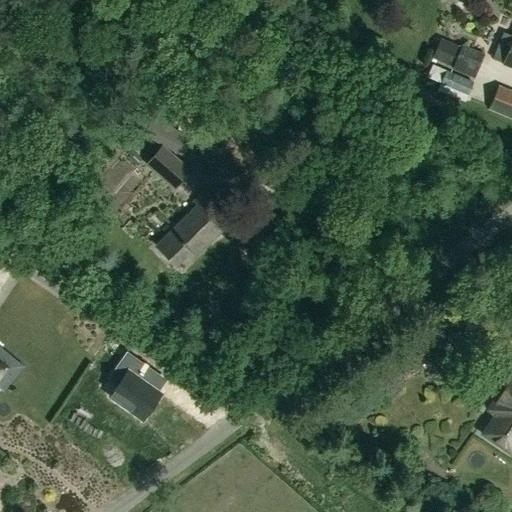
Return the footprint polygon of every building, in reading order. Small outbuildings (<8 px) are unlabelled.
[(511,36),(503,32),(492,59),(503,63),(502,64),(511,68),(511,36)] [(432,58),(449,66),(458,46),(440,38),(432,58)] [(461,45),(451,69),(474,79),(484,54),(461,45)] [(445,71),(437,91),(465,102),(474,83),(445,71)] [(511,91),(497,85),(488,109),(511,119),(511,91)] [(190,137),(159,122),(160,120),(149,115),(141,133),(184,153),(190,137)] [(191,171),(162,145),(145,164),(174,191),(191,171)] [(176,264),(185,255),(190,260),(222,229),(216,222),(215,223),(197,206),(158,246),(176,264)] [(23,366),(0,347),(0,388),(3,391),(23,366)] [(118,387),(111,397),(142,419),(159,394),(147,385),(156,372),(126,351),(107,379),(118,387)] [(511,389),(510,393),(504,389),(504,388),(503,388),(489,408),(496,413),(483,432),(511,452),(511,451),(511,450),(509,448),(511,443),(511,389)]
